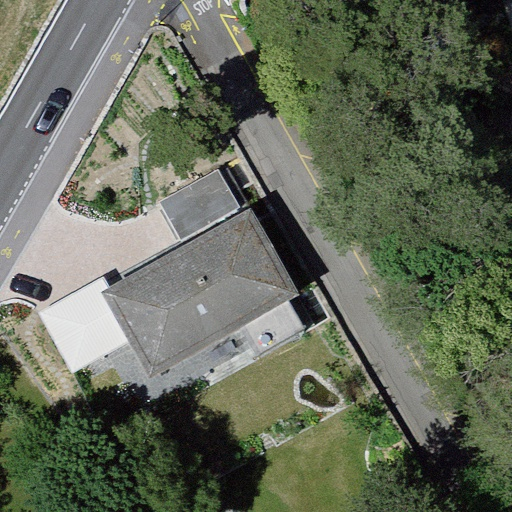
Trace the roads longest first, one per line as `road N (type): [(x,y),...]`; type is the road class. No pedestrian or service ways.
road 1 (residential): [(479,511),(207,0)]
road 2 (tertiary): [(117,0),(0,206)]
